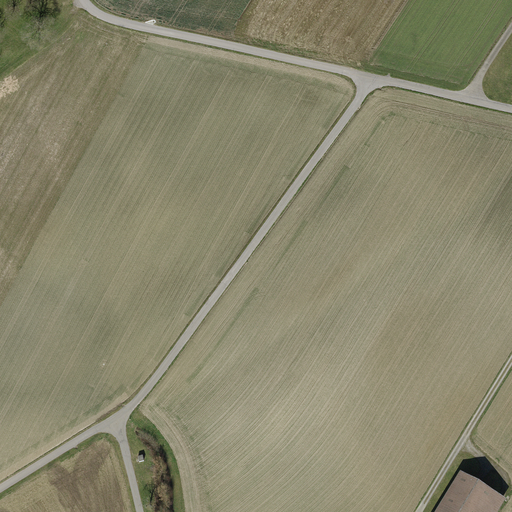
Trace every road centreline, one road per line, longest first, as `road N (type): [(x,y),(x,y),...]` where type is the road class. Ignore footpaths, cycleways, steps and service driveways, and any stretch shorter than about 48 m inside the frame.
road 1 (track): [(118,421),(375,78)]
road 2 (track): [(83,0),(111,20),(375,78)]
road 3 (track): [(419,511),(511,359)]
road 4 (track): [(375,78),(511,108)]
road 5 (track): [(118,421),(0,490)]
